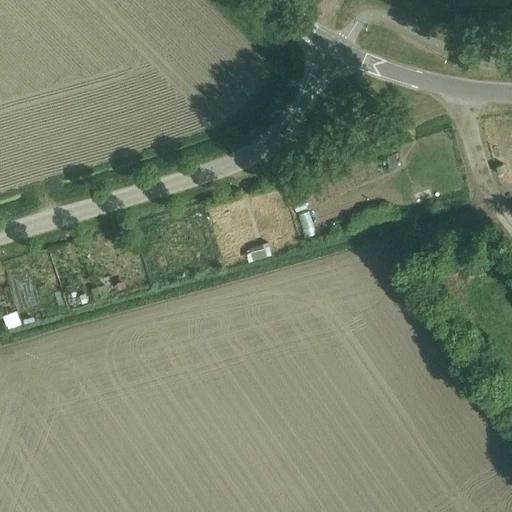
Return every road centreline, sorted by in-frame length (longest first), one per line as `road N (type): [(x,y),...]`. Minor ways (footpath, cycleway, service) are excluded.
road 1 (unclassified): [(0,236),(256,154),(283,133),(336,61)]
road 2 (unclassified): [(336,61),(511,94)]
